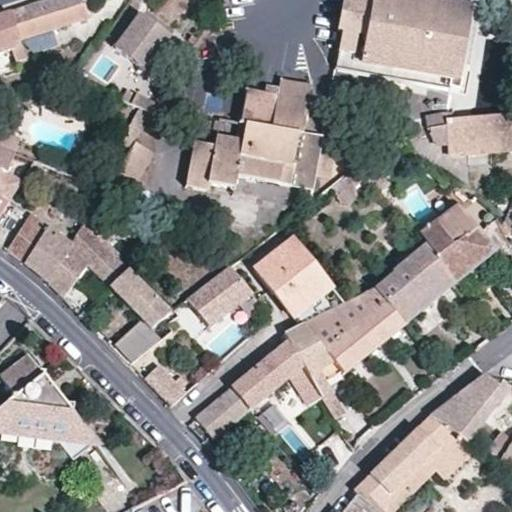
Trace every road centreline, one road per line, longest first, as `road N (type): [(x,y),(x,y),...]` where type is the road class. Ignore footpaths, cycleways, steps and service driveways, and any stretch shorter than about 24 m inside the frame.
road 1 (residential): [(236,511),(197,462),(0,271)]
road 2 (residential): [(321,511),(382,439),(482,356)]
